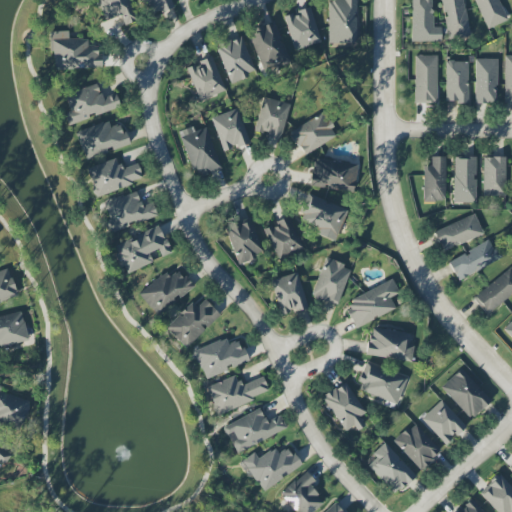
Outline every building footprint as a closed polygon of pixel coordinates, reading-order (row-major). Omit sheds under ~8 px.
[(173,7),(170,0),(137,0),(138,2),(141,0),(145,0),(152,15),(173,7)] [(345,0),(327,1),(328,44),(356,43),(355,0),(345,0)] [(411,0),(411,42),(441,42),(441,27),(432,27),(432,0),(411,0)] [(441,0),(446,39),(468,36),(464,0),(441,0)] [(508,20),(498,0),(473,0),(488,29),(508,20)] [(294,50),(321,42),(309,8),(283,16),(294,50)] [(263,72),(289,62),(274,22),(248,32),(263,72)] [(52,69),(99,68),(98,45),(87,46),(87,39),(68,39),(68,32),(51,32),(52,69)] [(230,83),(255,73),(241,37),(216,47),(230,83)] [(415,103),(437,102),(436,55),(414,56),(415,103)] [(503,104),(511,104),(511,56),(504,56),(503,104)] [(186,67),(199,101),(225,91),(212,57),(186,67)] [(475,104),(497,103),(496,59),(475,59),(475,104)] [(445,102),(467,103),(468,61),(445,61),(445,102)] [(69,126),(116,108),(112,96),(102,99),(96,84),(65,96),(70,113),(65,115),(69,126)] [(280,139),(290,104),(264,97),(254,131),(280,139)] [(249,143),(238,109),(211,117),(222,152),(249,143)] [(289,135),(305,157),(336,135),(320,112),(289,135)] [(75,133),(85,161),(128,145),(120,124),(110,127),(108,121),(75,133)] [(195,178),(221,169),(206,127),(194,131),(193,127),(179,131),(195,178)] [(445,157),(431,157),(431,166),(423,166),(423,201),(445,201),(445,157)] [(475,157),(453,157),(454,203),(476,203),(475,157)] [(482,158),(483,196),(505,196),(505,157),(482,158)] [(95,197),(143,181),(137,164),(120,170),(116,159),(86,169),(95,197)] [(310,187),(353,192),(356,164),(313,159),(310,187)] [(108,234),(132,226),(132,225),(157,217),(153,204),(141,207),(137,192),(103,202),(108,220),(105,221),(108,234)] [(297,220),(336,237),(347,211),(308,195),(297,220)] [(483,236),(476,215),(433,230),(440,251),(483,236)] [(276,259),(302,248),(289,217),(263,228),(276,259)] [(236,263),(261,256),(251,220),(226,227),(236,263)] [(113,244),(124,274),(153,263),(149,253),(158,250),(161,257),(170,254),(160,227),(113,244)] [(500,259),(490,240),(448,263),(458,282),(500,259)] [(351,268),(325,258),(311,296),(337,306),(351,268)] [(193,292),(178,267),(138,291),(153,316),(193,292)] [(472,296),(484,314),(511,295),(511,270),(472,296)] [(306,309),(297,273),(271,280),(279,314),(295,310),(295,312),(306,309)] [(395,309),(390,298),(398,294),(392,281),(343,304),(355,328),(395,309)] [(166,328),(185,349),(220,316),(200,295),(166,328)] [(0,347),(28,341),(22,312),(0,316),(0,347)] [(511,320),(503,329),(511,339),(511,320)] [(367,356),(411,361),(414,334),(370,329),(367,356)] [(230,369),(247,361),(238,340),(228,344),(225,338),(193,351),(205,380),(230,369)] [(407,378),(366,363),(356,390),(397,405),(407,378)] [(441,385),(468,421),(490,404),(464,369),(441,385)] [(206,387),(216,414),(269,394),(263,377),(240,386),(236,376),(206,387)] [(365,413),(345,382),(322,397),(345,432),(353,426),(357,431),(365,426),(359,417),(365,413)] [(29,401),(0,391),(0,423),(20,430),(29,401)] [(420,419),(444,445),(455,435),(455,436),(466,427),(441,400),(420,419)] [(287,429),(279,413),(265,420),(259,409),(223,427),(237,454),(287,429)] [(441,452),(414,423),(393,442),(420,471),(441,452)] [(415,475),(385,444),(365,464),(395,495),(415,475)] [(300,468),(288,448),(279,454),(275,448),(257,458),(254,453),(241,461),(260,492),(300,468)] [(313,511),(324,504),(310,486),(315,482),(306,471),(279,492),(294,511),(313,511)] [(511,511),(511,488),(499,474),(479,493),(496,511),(511,511)] [(457,511),(482,511),(471,499),(457,511)] [(342,511),(334,503),(324,511),(342,511)]
